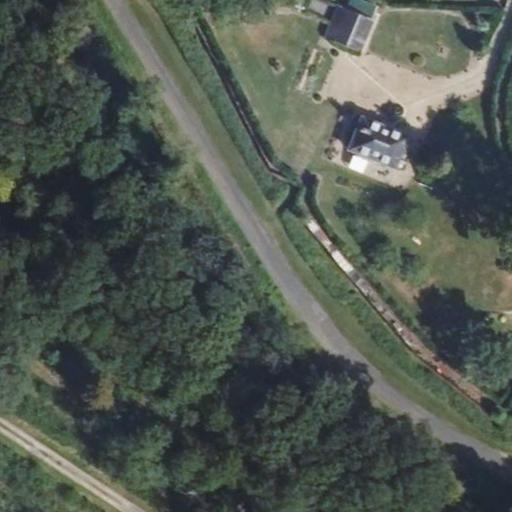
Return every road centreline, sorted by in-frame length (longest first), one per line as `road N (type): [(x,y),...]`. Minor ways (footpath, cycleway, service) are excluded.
road 1 (unclassified): [(110,0),(324,347),(511,470)]
road 2 (track): [(0,427),(128,511)]
